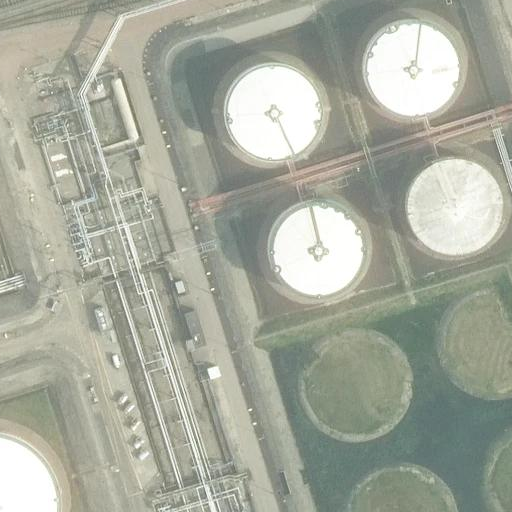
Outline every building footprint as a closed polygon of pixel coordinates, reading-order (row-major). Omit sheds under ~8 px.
[(459,60),(459,59),(459,50),(455,40),(451,31),(446,25),(439,19),(429,13),(420,10),(411,9),(400,10),(393,12),(384,16),(376,21),(369,29),(364,37),(360,48),(358,59),(359,68),(362,78),(366,86),(372,94),(380,101),(389,106),(400,109),(408,110),(418,109),(429,106),(437,101),(444,96),(451,87),(456,78),(459,69),(459,60)] [(322,104),(322,103),(321,92),(319,85),(315,77),(309,68),(301,62),(290,56),(282,53),(272,52),(263,52),(252,56),(243,60),(236,66),(229,75),(224,84),(221,92),(220,103),(221,112),(223,121),(227,129),(234,138),(241,144),(246,148),(252,150),(259,153),(269,154),(280,153),(288,151),(296,148),(305,141),(312,134),(317,125),(321,115),(322,104)] [(504,203),(504,202),(503,194),(501,184),(496,173),(491,167),(484,161),(475,155),(463,151),(454,150),(442,151),(432,153),(424,158),(415,164),(410,170),(404,180),(401,190),(399,201),(400,211),(403,220),(406,228),(413,237),(420,244),(429,249),(439,253),(449,254),(456,254),(468,252),(477,248),(487,241),(494,233),(500,223),(503,214),(504,203)] [(365,241),(365,240),(364,230),(361,221),(357,214),(350,205),(340,197),(333,194),(326,191),(316,190),(306,191),(296,194),(289,197),(279,205),(272,214),(268,221),(265,231),(265,240),(265,250),(268,259),(273,267),(279,275),(287,282),(296,287),(305,289),(313,290),(324,289),(332,287),(343,282),(349,276),(355,270),(360,261),(363,251),(365,241)] [(194,349),(206,345),(196,311),(184,314),(194,349)] [(60,511),(61,511),(62,501),(61,489),(58,478),(54,468),(48,458),(41,449),(32,442),(23,436),(12,431),(1,428),(0,427),(0,511),(60,511)]
